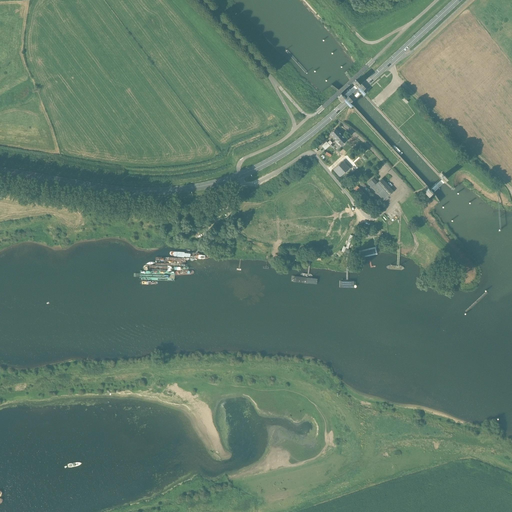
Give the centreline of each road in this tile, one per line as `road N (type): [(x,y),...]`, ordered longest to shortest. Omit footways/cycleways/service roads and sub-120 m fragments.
road 1 (primary): [(238,175),(295,145),(457,0)]
road 2 (primary): [(0,170),(137,191),(238,175)]
road 3 (unclassified): [(238,175),(242,159),(286,137),(294,123),(265,70),(199,0)]
road 4 (track): [(395,75),(511,190)]
